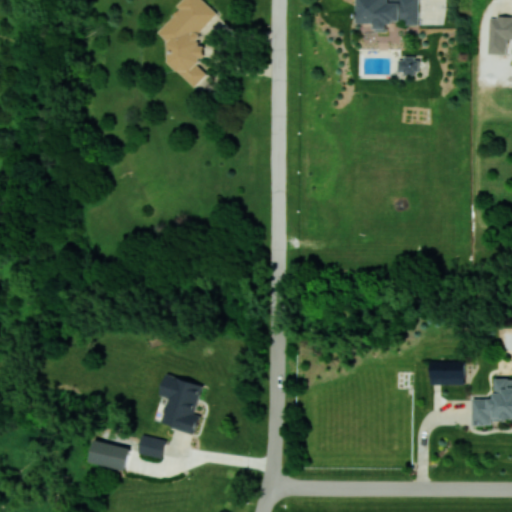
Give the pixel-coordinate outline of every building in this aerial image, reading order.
[(168,59),(197,86),(209,74),(200,64),(212,52),(196,37),(218,13),(205,0),(183,0),(178,5),(182,9),(159,32),(177,49),(168,59)] [(420,0),(360,0),(360,23),(377,23),(377,31),(389,31),(389,21),(406,21),(406,24),(420,24),(420,0)] [(489,53),(507,53),(507,38),(511,38),(511,16),(490,16),(489,53)] [(420,57),(399,57),(399,73),(420,73),(420,57)] [(465,360),(432,359),(431,383),(465,384),(465,360)] [(195,413),(204,383),(167,373),(161,395),(169,397),(162,423),(196,433),(201,415),(195,413)] [(474,398),(474,424),(493,424),(493,419),(511,418),(511,376),(496,377),(496,398),(474,398)] [(167,439),(144,433),(139,452),(162,458),(167,439)] [(126,470),(132,447),(97,438),(91,460),(126,470)]
